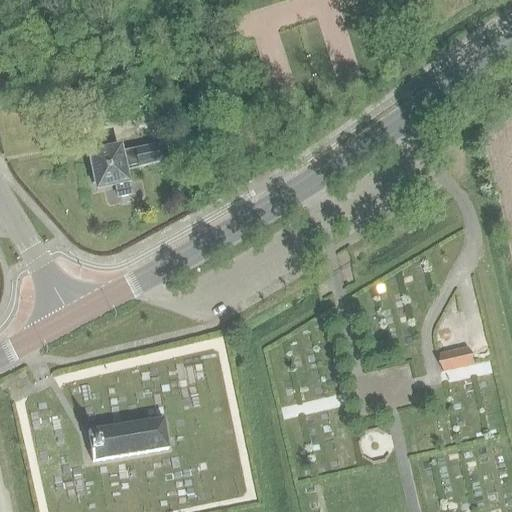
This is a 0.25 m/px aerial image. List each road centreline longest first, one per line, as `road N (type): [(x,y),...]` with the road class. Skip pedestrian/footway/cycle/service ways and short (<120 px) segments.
road 1 (secondary): [(66,319),(344,163),(511,46)]
road 2 (residential): [(66,319),(0,192)]
